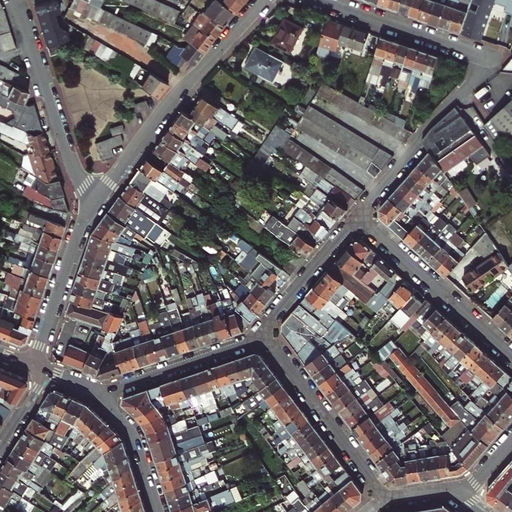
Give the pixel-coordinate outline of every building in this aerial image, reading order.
[(49,0),(34,4),(33,4),(38,17),(41,24),(56,20),(54,14),(59,12),(55,0),(49,0)] [(75,10),(79,0),(72,0),(69,7),(75,10)] [(85,1),(83,0),(79,0),(75,10),(81,13),(86,1),(85,1)] [(123,0),(173,22),(178,10),(156,0),(123,0)] [(231,12),(215,0),(213,0),(204,13),(209,18),(210,16),(220,24),(225,17),(226,18),(231,12)] [(243,1),(242,0),(215,0),(231,12),(233,14),(243,1)] [(389,0),(387,8),(397,11),(401,0),(389,0)] [(401,0),(397,11),(408,15),(413,0),(401,0)] [(413,0),(408,15),(418,19),(424,0),(413,0)] [(435,0),(424,0),(418,19),(428,22),(435,0)] [(447,0),(435,0),(428,22),(439,25),(447,0)] [(458,1),(454,0),(447,0),(439,25),(449,29),(458,1)] [(503,5),(504,0),(470,0),(470,1),(478,4),(476,11),(468,8),(466,13),(459,32),(480,39),(493,2),(503,5)] [(511,14),(511,0),(504,0),(503,5),(501,11),(511,14)] [(86,16),(92,4),(86,1),(81,13),(86,16)] [(461,2),(458,1),(449,29),(459,32),(466,13),(458,10),(461,2)] [(92,18),(98,7),(92,4),(86,16),(92,18)] [(98,21),(104,10),(98,7),(92,18),(98,21)] [(104,24),(110,12),(104,10),(98,21),(104,24)] [(110,27),(115,15),(110,12),(104,24),(110,27)] [(209,18),(204,13),(203,12),(201,14),(200,14),(193,23),(193,24),(194,25),(213,39),(223,27),(220,24),(210,16),(209,18)] [(121,18),(115,15),(110,27),(116,29),(121,18)] [(122,32),(127,21),(121,18),(116,29),(122,32)] [(303,28),(284,18),(271,44),(290,53),(303,28)] [(338,45),(345,25),(336,22),(328,19),(316,53),(327,57),(330,49),(336,51),(338,45)] [(56,20),(41,24),(43,31),(48,45),(66,40),(68,39),(65,30),(60,27),(58,27),(57,24),(56,20)] [(127,35),(133,23),(127,21),(122,32),(127,35)] [(139,26),(133,23),(127,35),(133,38),(139,26)] [(0,33),(10,30),(8,25),(0,27),(0,33)] [(188,30),(195,36),(190,42),(203,53),(213,39),(194,25),(190,30),(188,30)] [(346,45),(352,27),(345,25),(338,45),(345,48),(346,45)] [(139,41),(145,29),(139,26),(133,38),(139,41)] [(363,51),(369,33),(352,27),(346,45),(363,51)] [(150,32),(145,29),(139,41),(145,43),(150,32)] [(0,43),(13,40),(10,30),(0,33),(0,43)] [(195,36),(188,30),(183,37),(190,42),(195,36)] [(156,35),(150,32),(145,43),(151,46),(156,35)] [(77,44),(83,47),(89,36),(84,33),(77,44)] [(89,36),(83,47),(88,50),(95,39),(89,36)] [(381,37),(373,61),(379,63),(377,71),(378,71),(376,75),(379,76),(380,72),(391,40),(381,37)] [(94,54),(100,43),(95,39),(88,50),(94,54)] [(0,47),(1,50),(15,46),(13,40),(0,43),(0,47)] [(400,44),(391,40),(380,72),(384,73),(383,75),(389,77),(400,44)] [(183,47),(178,47),(171,59),(182,66),(186,61),(188,62),(193,65),(203,53),(190,42),(185,48),(183,47)] [(99,57),(106,46),(100,43),(94,54),(99,57)] [(50,55),(59,53),(57,44),(48,47),(50,55)] [(410,47),(400,44),(389,77),(399,80),(410,47)] [(111,49),(106,46),(99,57),(105,60),(111,49)] [(178,47),(175,46),(168,57),(171,59),(178,47)] [(274,82),(284,62),(255,46),(245,67),(274,82)] [(419,50),(410,47),(399,80),(408,83),(409,81),(419,50)] [(110,64),(117,53),(111,49),(105,60),(110,64)] [(429,53),(419,50),(409,81),(413,83),(410,93),(415,95),(418,87),(429,53)] [(122,56),(117,53),(110,64),(116,67),(122,56)] [(429,53),(418,87),(427,90),(438,56),(429,53)] [(128,59),(122,56),(116,67),(121,70),(128,59)] [(133,63),(128,59),(121,70),(127,74),(133,63)] [(139,66),(133,63),(127,74),(133,77),(139,66)] [(1,79),(28,90),(24,74),(6,67),(1,79)] [(142,83),(162,98),(174,83),(154,68),(142,83)] [(0,92),(23,102),(28,90),(1,79),(0,78),(0,85),(2,86),(0,89),(0,92)] [(317,94),(405,143),(413,133),(404,128),(399,125),(395,123),(387,118),(323,84),(317,94)] [(203,96),(221,108),(226,100),(208,89),(203,96)] [(34,104),(28,105),(22,102),(23,102),(0,92),(0,105),(15,112),(26,117),(31,118),(38,116),(34,104)] [(235,117),(221,108),(203,96),(197,105),(217,119),(231,129),(233,125),(231,123),(235,117)] [(511,99),(484,125),(498,145),(508,136),(511,140),(511,99)] [(148,108),(146,100),(131,105),(133,113),(148,108)] [(213,124),(217,119),(197,105),(189,115),(202,124),(209,129),(223,139),(226,134),(213,124)] [(352,131),(309,105),(306,111),(303,116),(373,158),(385,166),(393,156),(352,131)] [(303,116),(306,111),(299,107),(296,112),(303,116)] [(477,164),(490,155),(455,107),(431,128),(422,141),(430,152),(444,173),(470,155),(477,164)] [(199,129),(202,124),(189,115),(183,111),(177,120),(202,138),(205,133),(199,129)] [(33,134),(43,131),(38,116),(31,118),(26,117),(15,112),(17,119),(7,123),(33,134)] [(398,117),(388,113),(387,118),(395,123),(398,117)] [(334,150),(366,170),(369,166),(372,161),(382,169),(385,166),(373,158),(303,116),(296,126),(334,150)] [(33,154),(49,150),(43,131),(33,134),(7,123),(0,119),(0,140),(23,152),(24,153),(32,151),(33,154)] [(198,143),(202,138),(177,120),(170,129),(203,154),(212,160),(215,156),(198,143)] [(209,129),(202,124),(199,129),(205,133),(209,129)] [(111,136),(124,131),(122,125),(109,129),(111,136)] [(282,149),(289,138),(291,134),(277,126),(273,131),(272,133),(268,139),(278,146),(282,149)] [(203,154),(170,129),(162,139),(190,160),(204,170),(207,165),(199,159),(203,154)] [(101,160),(113,155),(110,147),(123,142),(120,134),(95,143),(99,152),(101,160)] [(326,164),(289,138),(282,149),(311,168),(324,177),(328,181),(351,198),(352,196),(356,199),(364,190),(353,183),(326,164)] [(170,161),(185,172),(188,174),(190,171),(185,167),(190,160),(162,139),(155,150),(169,160),(170,161)] [(270,155),(278,146),(268,139),(260,149),(270,156),(270,155)] [(262,165),(270,156),(260,149),(251,159),(261,166),(262,165)] [(45,182),(59,178),(49,150),(33,154),(32,151),(24,153),(23,152),(19,166),(31,173),(35,175),(36,176),(45,181),(45,182)] [(164,167),(169,160),(155,150),(150,156),(164,167)] [(444,173),(430,152),(419,165),(447,191),(452,185),(444,173)] [(184,185),(164,170),(148,158),(141,168),(160,182),(165,186),(168,188),(170,185),(179,192),(184,185)] [(170,161),(164,170),(184,185),(193,193),(197,187),(191,182),(182,176),(185,172),(170,161)] [(375,178),(382,169),(372,161),(369,166),(366,170),(366,171),(375,178)] [(255,173),(260,167),(253,162),(248,169),(255,173)] [(447,191),(419,165),(411,174),(433,193),(438,187),(445,194),(447,191)] [(165,186),(160,182),(141,168),(132,181),(150,195),(156,200),(157,201),(165,207),(166,208),(167,208),(170,204),(161,196),(168,188),(165,186)] [(343,207),(351,198),(328,181),(324,177),(311,168),(303,179),(316,188),(343,207)] [(188,174),(185,172),(182,176),(191,182),(194,179),(188,174)] [(26,183),(30,186),(36,176),(35,175),(31,173),(26,183)] [(433,193),(411,174),(404,182),(426,201),(431,195),(438,201),(440,199),(433,193)] [(39,204),(71,212),(59,178),(45,182),(45,181),(36,176),(30,186),(39,191),(35,201),(39,204)] [(156,200),(150,195),(132,181),(121,196),(150,218),(155,222),(166,208),(165,207),(157,201),(156,200)] [(433,207),(426,201),(404,182),(397,190),(426,215),(430,210),(433,207)] [(469,186),(462,190),(471,205),(478,201),(469,186)] [(343,207),(316,188),(309,198),(339,219),(347,210),(343,207)] [(426,215),(397,190),(389,198),(412,217),(415,214),(418,217),(415,221),(418,224),(426,215)] [(331,229),(339,219),(309,198),(304,194),(300,200),(297,198),(294,202),(301,207),(331,229)] [(109,212),(141,236),(150,243),(163,228),(155,222),(150,218),(121,196),(109,212)] [(405,239),(414,228),(408,222),(412,217),(389,198),(380,209),(380,217),(405,239)] [(32,226),(62,237),(71,212),(39,204),(35,201),(31,212),(26,210),(23,216),(26,218),(34,221),(32,226)] [(331,229),(301,207),(293,218),(287,226),(315,246),(322,236),(324,237),(331,229)] [(439,218),(430,210),(418,224),(414,228),(405,239),(413,247),(439,218)] [(109,212),(103,220),(118,231),(120,229),(122,231),(120,233),(123,235),(124,232),(127,234),(125,236),(129,240),(131,237),(133,235),(138,239),(141,236),(109,212)] [(413,247),(421,254),(441,232),(447,226),(439,218),(413,247)] [(248,243),(216,219),(213,222),(211,225),(218,230),(217,231),(246,255),(239,264),(247,271),(252,275),(267,287),(278,274),(286,281),(291,275),(277,265),(268,258),(248,243)] [(118,231),(103,220),(93,233),(127,245),(128,242),(129,240),(125,236),(127,234),(124,232),(123,235),(120,233),(122,231),(120,229),(118,231)] [(315,246),(287,226),(279,220),(275,226),(284,233),(280,238),(295,248),(306,257),(307,257),(316,247),(315,246)] [(35,240),(57,249),(62,237),(32,226),(28,224),(26,230),(37,234),(35,240)] [(421,254),(429,261),(449,239),(455,233),(453,231),(447,226),(441,232),(421,254)] [(35,240),(37,234),(26,230),(23,236),(35,240)] [(449,239),(429,261),(437,269),(444,261),(463,240),(468,235),(466,232),(461,238),(455,233),(449,239)] [(90,242),(122,253),(131,257),(134,248),(132,247),(127,245),(93,233),(90,242)] [(472,292),(509,267),(485,233),(472,247),(487,261),(493,252),(496,255),(463,278),(472,292)] [(38,255),(53,261),(57,249),(35,240),(23,236),(20,234),(18,239),(25,242),(33,245),(30,252),(33,253),(38,255)] [(348,247),(369,268),(380,257),(361,240),(354,241),(348,247)] [(444,261),(437,269),(446,277),(466,254),(460,249),(466,242),(463,240),(444,261)] [(22,249),(30,252),(33,245),(25,242),(22,249)] [(119,260),(122,253),(90,242),(87,252),(108,259),(109,256),(119,260)] [(154,253),(156,248),(151,244),(148,248),(154,253)] [(154,253),(148,248),(144,246),(145,252),(154,255),(154,253)] [(338,259),(360,279),(369,268),(348,247),(338,259)] [(302,262),(306,257),(295,248),(290,254),(302,262)] [(218,263),(225,253),(220,250),(215,257),(218,263)] [(84,262),(112,272),(114,267),(117,268),(119,263),(108,259),(87,252),(84,262)] [(29,263),(34,265),(38,255),(33,253),(29,263)] [(302,262),(290,254),(286,259),(297,267),(302,262)] [(17,264),(48,276),(53,261),(38,255),(34,265),(29,263),(19,259),(18,259),(16,264),(17,264)] [(284,257),(277,265),(291,275),(297,267),(286,259),(284,257)] [(396,272),(380,257),(369,268),(360,279),(376,293),(377,293),(381,289),(369,281),(378,271),(388,280),(396,272)] [(329,270),(350,289),(356,294),(367,303),(376,293),(360,279),(338,259),(329,270)] [(80,271),(121,285),(124,276),(115,273),(112,272),(84,262),(80,271)] [(188,276),(194,274),(192,269),(189,262),(185,263),(184,264),(188,276)] [(13,274),(44,286),(48,276),(17,264),(13,274)] [(127,274),(129,267),(121,264),(119,271),(127,274)] [(321,278),(349,302),(356,294),(350,289),(329,270),(321,278)] [(120,288),(121,285),(80,271),(77,281),(108,292),(114,294),(117,287),(120,288)] [(247,282),(252,275),(247,271),(242,278),(247,282)] [(379,310),(402,284),(405,280),(396,272),(388,280),(381,289),(377,293),(376,293),(367,303),(371,307),(373,305),(379,310)] [(41,296),(44,286),(13,274),(11,280),(10,284),(13,285),(20,288),(41,296)] [(267,287),(252,275),(247,282),(242,278),(240,277),(238,279),(244,284),(267,303),(275,294),(267,287)] [(347,304),(349,302),(321,278),(314,286),(338,307),(339,307),(342,310),(347,304)] [(108,292),(77,281),(74,290),(95,298),(97,294),(106,298),(108,292)] [(244,284),(236,294),(259,313),(267,303),(244,284)] [(402,284),(377,312),(380,315),(385,309),(393,317),(413,295),(402,284)] [(9,295),(37,307),(41,296),(20,288),(13,285),(11,290),(9,295)] [(259,313),(236,294),(226,285),(227,289),(229,295),(232,294),(236,298),(235,299),(236,302),(233,305),(243,331),(259,313)] [(338,307),(314,286),(307,295),(331,316),(339,307),(338,307)] [(176,288),(171,290),(176,305),(181,303),(176,288)] [(223,308),(226,316),(233,335),(243,331),(233,305),(229,295),(227,289),(223,291),(226,300),(228,306),(223,308)] [(71,300),(101,311),(105,301),(95,298),(74,290),(71,300)] [(15,310),(33,317),(37,307),(9,295),(7,301),(14,304),(13,309),(15,310)] [(212,312),(222,338),(233,335),(226,316),(222,317),(216,302),(211,304),(208,295),(203,297),(207,306),(212,312)] [(336,331),(341,325),(331,316),(307,295),(302,301),(336,331)] [(422,303),(413,295),(393,317),(407,329),(431,303),(425,299),(422,303)] [(129,299),(123,297),(120,306),(125,309),(129,299)] [(511,297),(493,319),(500,326),(511,312),(511,297)] [(3,306),(13,309),(14,304),(7,301),(5,300),(3,306)] [(123,319),(101,311),(71,300),(65,315),(102,329),(92,353),(85,370),(96,375),(112,341),(118,328),(123,319)] [(222,317),(226,316),(223,308),(221,302),(221,301),(216,302),(222,317)] [(321,322),(300,303),(293,311),(314,330),(321,322)] [(0,336),(5,338),(11,323),(15,310),(13,309),(3,306),(3,307),(0,315),(0,336)] [(204,307),(199,309),(212,342),(222,338),(212,312),(206,314),(204,307)] [(168,311),(181,352),(191,349),(179,315),(177,308),(168,311)] [(190,311),(192,318),(202,345),(212,342),(199,309),(199,308),(195,309),(190,311)] [(429,329),(432,332),(446,317),(437,309),(411,337),(416,342),(429,329)] [(18,344),(25,341),(33,317),(15,310),(11,323),(5,338),(18,344)] [(168,311),(157,314),(171,356),(181,352),(168,311)] [(185,320),(192,318),(190,311),(183,313),(185,320)] [(281,332),(305,365),(322,353),(317,348),(308,340),(312,336),(321,344),(326,349),(332,345),(314,330),(293,311),(281,324),(281,332)] [(511,312),(500,326),(508,333),(511,327),(511,312)] [(149,325),(160,359),(171,356),(157,314),(157,313),(152,315),(155,323),(149,325)] [(202,345),(192,318),(185,320),(183,313),(179,315),(191,349),(202,345)] [(369,320),(365,317),(358,325),(362,328),(369,320)] [(440,339),(454,324),(446,317),(432,332),(432,333),(435,335),(428,343),(429,344),(426,348),(429,351),(440,339)] [(436,348),(441,353),(461,331),(454,324),(440,339),(442,341),(436,348)] [(149,325),(139,328),(151,362),(160,359),(149,325)] [(122,372),(132,369),(122,339),(118,328),(112,341),(122,372)] [(151,362),(139,328),(135,329),(137,336),(132,338),(141,366),(151,362)] [(442,366),(469,337),(461,331),(441,353),(436,359),(442,366)] [(122,339),(132,369),(141,366),(132,338),(132,336),(122,339)] [(317,348),(321,344),(312,336),(308,340),(317,348)] [(469,337),(442,366),(449,374),(462,359),(476,344),(469,337)] [(374,355),(380,362),(399,346),(393,339),(374,355)] [(85,370),(92,353),(73,346),(74,342),(72,341),(70,345),(63,342),(56,358),(85,370)] [(122,372),(112,341),(96,375),(102,379),(122,372)] [(313,375),(340,354),(335,347),(340,344),(339,343),(338,341),(332,345),(326,349),(322,353),(305,365),(313,375)] [(457,372),(461,376),(483,351),(476,344),(462,359),(465,362),(458,370),(459,370),(457,372)] [(400,348),(390,357),(453,427),(462,418),(400,348)] [(471,380),(491,358),(483,351),(461,376),(456,381),(460,386),(463,389),(469,382),(471,380)] [(255,380),(271,369),(260,355),(256,353),(247,356),(254,377),(255,380)] [(313,375),(320,384),(348,364),(340,354),(313,375)] [(254,377),(247,356),(237,359),(246,385),(249,384),(254,377)] [(383,366),(376,357),(369,363),(376,371),(380,368),(383,366)] [(491,358),(471,380),(473,382),(475,380),(480,384),(498,364),(491,358)] [(247,389),(246,385),(237,359),(226,363),(235,389),(236,393),(239,396),(247,389)] [(216,367),(224,393),(235,389),(226,363),(216,367)] [(327,394),(355,373),(348,364),(320,384),(327,394)] [(475,390),(482,397),(484,396),(490,388),(497,380),(506,371),(498,364),(480,384),(477,388),(475,390)] [(383,366),(380,368),(384,373),(385,372),(387,375),(390,374),(383,366)] [(217,395),(224,393),(216,367),(206,370),(215,398),(218,397),(217,395)] [(0,403),(10,408),(26,384),(24,378),(0,368),(0,403)] [(381,380),(387,375),(385,372),(384,373),(380,368),(376,371),(373,374),(375,376),(377,375),(381,380)] [(255,393),(277,377),(271,369),(255,380),(254,381),(255,381),(250,387),(255,393)] [(215,398),(206,370),(193,374),(201,401),(202,404),(208,402),(215,400),(215,398)] [(333,403),(356,386),(352,381),(360,375),(357,371),(355,373),(327,394),(333,403)] [(511,376),(506,371),(497,380),(504,386),(508,381),(510,383),(509,384),(509,386),(507,389),(511,394),(511,376)] [(193,374),(182,378),(192,408),(202,404),(201,401),(193,374)] [(259,403),(283,386),(277,377),(255,393),(251,396),(245,401),(248,405),(251,409),(259,403)] [(182,378),(172,382),(180,408),(187,406),(188,409),(191,408),(192,408),(182,378)] [(497,380),(490,388),(511,407),(511,394),(507,389),(504,386),(497,380)] [(363,381),(356,386),(333,403),(340,411),(362,394),(369,389),(363,381)] [(180,408),(172,382),(161,385),(166,399),(168,404),(170,403),(174,414),(182,411),(180,408)] [(463,389),(470,396),(475,390),(477,388),(469,382),(463,389)] [(166,399),(161,385),(124,398),(122,404),(128,409),(153,400),(160,401),(166,399)] [(266,411),(289,394),(283,386),(259,403),(266,411)] [(474,414),(498,435),(504,427),(477,403),(472,398),(470,396),(463,389),(460,386),(458,388),(462,391),(460,393),(470,403),(471,402),(478,409),(474,414)] [(369,389),(362,394),(340,411),(346,420),(369,403),(375,399),(369,389)] [(46,418),(49,420),(63,394),(55,391),(54,391),(50,393),(34,418),(46,426),(48,422),(45,420),(46,418)] [(404,391),(399,394),(403,399),(400,401),(403,404),(411,398),(404,391)] [(49,420),(59,425),(68,409),(64,407),(70,397),(63,394),(49,420)] [(296,403),(289,394),(266,411),(272,420),(296,403)] [(488,400),(511,420),(511,418),(511,407),(496,394),(492,399),(490,397),(488,400)] [(482,397),(477,403),(504,427),(511,420),(488,400),(484,396),(482,397)] [(64,407),(68,409),(74,398),(70,397),(64,407)] [(413,401),(430,422),(434,426),(439,422),(417,397),(413,401)] [(68,437),(72,430),(87,404),(74,398),(68,409),(59,425),(55,433),(50,443),(58,448),(61,449),(65,442),(68,437)] [(168,404),(166,399),(160,401),(153,400),(128,409),(136,416),(151,410),(168,404)] [(375,399),(369,403),(346,420),(352,428),(382,407),(375,399)] [(0,422),(1,423),(5,416),(10,408),(0,403),(0,422)] [(136,416),(142,424),(164,417),(174,414),(170,403),(168,404),(151,410),(136,416)] [(302,412),(296,403),(272,420),(279,429),(302,412)] [(72,430),(78,433),(94,411),(87,404),(72,430)] [(386,404),(385,405),(382,407),(352,428),(359,437),(396,409),(394,407),(391,409),(386,404)] [(221,417),(234,412),(233,410),(231,407),(219,411),(221,417)] [(398,408),(396,409),(359,437),(365,445),(389,427),(386,423),(394,417),(401,411),(398,408)] [(78,438),(81,440),(101,418),(94,411),(78,433),(73,439),(76,441),(78,438)] [(237,419),(234,412),(221,418),(222,423),(230,420),(232,423),(238,421),(237,419)] [(285,438),(309,420),(302,412),(279,429),(285,438)] [(164,417),(142,424),(147,432),(168,425),(177,423),(174,414),(164,417)] [(470,427),(489,444),(498,435),(474,414),(469,419),(465,415),(462,418),(470,427)] [(389,427),(397,421),(394,417),(386,423),(389,427)] [(50,443),(55,433),(59,425),(49,420),(46,418),(45,420),(48,422),(46,426),(34,418),(27,428),(50,443)] [(82,450),(85,448),(108,425),(101,418),(81,440),(77,445),(82,450)] [(258,418),(253,422),(260,430),(263,427),(264,427),(258,418)] [(315,429),(309,420),(285,438),(292,446),(315,429)] [(400,425),(397,421),(389,427),(392,431),(400,425)] [(389,427),(365,445),(371,453),(406,426),(407,425),(404,422),(400,425),(392,431),(389,427)] [(430,422),(423,427),(429,434),(436,428),(434,426),(430,422)] [(89,452),(96,445),(115,431),(108,425),(85,448),(89,452)] [(150,442),(171,435),(168,425),(147,432),(150,442)] [(406,426),(371,453),(377,462),(394,449),(392,446),(400,440),(411,432),(406,426)] [(195,432),(193,427),(183,431),(179,433),(171,435),(150,442),(153,452),(174,444),(181,441),(180,438),(195,432)] [(266,438),(269,436),(263,427),(260,430),(266,438)] [(443,436),(446,440),(469,467),(489,444),(470,427),(455,443),(446,433),(443,436)] [(58,448),(50,443),(27,428),(21,438),(40,451),(43,446),(46,447),(46,448),(48,450),(52,452),(52,451),(55,453),(58,448)] [(322,438),(315,429),(292,446),(298,455),(322,438)] [(64,480),(71,485),(103,452),(123,439),(115,431),(96,445),(89,452),(84,456),(79,461),(71,471),(64,480)] [(415,433),(407,439),(408,444),(417,443),(415,433)] [(276,445),(269,436),(266,438),(274,447),(276,445)] [(56,461),(45,454),(40,451),(21,438),(15,448),(37,462),(45,468),(50,471),(56,461)] [(198,444),(197,440),(196,438),(181,443),(184,450),(198,444)] [(306,463),(329,447),(322,438),(298,455),(288,463),(291,468),(302,460),(302,461),(304,460),(306,463)] [(109,467),(128,454),(123,439),(103,452),(71,485),(81,491),(85,480),(97,468),(106,460),(109,467)] [(432,455),(429,455),(432,478),(442,476),(437,442),(434,439),(430,440),(432,455)] [(402,443),(400,440),(392,446),(394,449),(402,443)] [(437,442),(442,476),(459,474),(463,472),(469,467),(446,440),(444,442),(437,442)] [(61,449),(64,452),(69,445),(68,444),(65,442),(61,449)] [(403,442),(402,443),(394,449),(377,462),(383,470),(405,453),(404,447),(403,442)] [(156,462),(178,454),(174,444),(153,452),(156,462)] [(424,444),(417,445),(422,480),(432,478),(429,455),(427,447),(424,448),(424,444)] [(283,453),(277,445),(276,445),(274,447),(280,455),(283,453)] [(410,459),(406,460),(409,481),(422,480),(417,445),(408,447),(410,459)] [(40,451),(45,454),(48,450),(46,448),(46,447),(43,446),(40,451)] [(335,456),(329,447),(306,463),(311,469),(308,471),(310,474),(335,456)] [(45,468),(37,462),(15,448),(9,457),(26,468),(31,471),(39,477),(45,468)] [(63,458),(66,453),(64,452),(61,449),(58,448),(55,453),(63,458)] [(156,462),(159,471),(177,464),(192,459),(189,449),(178,454),(156,462)] [(291,454),(288,450),(283,453),(280,455),(284,459),(291,454)] [(74,458),(79,461),(84,456),(83,455),(80,452),(74,458)] [(405,453),(383,470),(391,480),(398,483),(400,483),(409,481),(406,460),(405,453)] [(122,473),(131,466),(128,454),(109,467),(102,470),(104,473),(101,474),(102,477),(105,476),(109,483),(113,480),(122,473)] [(185,472),(191,470),(191,469),(190,466),(201,462),(200,460),(205,458),(204,454),(200,456),(197,457),(192,459),(177,464),(159,471),(162,481),(185,472)] [(335,456),(310,474),(307,477),(306,476),(306,477),(303,479),(310,488),(311,487),(319,481),(328,474),(342,464),(335,456)] [(39,477),(31,471),(26,468),(9,457),(2,468),(30,485),(32,487),(35,489),(38,491),(39,491),(42,486),(39,484),(36,482),(39,477)] [(102,470),(109,467),(106,460),(97,468),(99,471),(102,470)] [(265,466),(263,462),(252,467),(254,471),(265,466)] [(511,480),(511,463),(486,493),(488,501),(495,506),(511,480)] [(116,489),(135,478),(131,466),(122,473),(113,480),(116,489)] [(32,487),(30,485),(2,468),(0,471),(0,481),(23,496),(36,504),(37,502),(31,497),(28,494),(32,487)] [(299,468),(294,472),(297,476),(300,480),(301,480),(303,479),(306,477),(299,468)] [(194,479),(191,470),(185,472),(162,481),(165,490),(187,483),(194,479)] [(218,471),(208,474),(211,481),(220,478),(218,471)] [(347,471),(334,481),(355,506),(362,499),(362,492),(347,471)] [(99,491),(104,487),(96,477),(90,483),(98,491),(98,492),(99,491)] [(118,494),(119,499),(139,488),(135,478),(116,489),(118,494)] [(198,489),(194,479),(187,483),(165,490),(169,500),(198,489)] [(330,511),(311,487),(310,488),(303,479),(301,480),(300,480),(298,482),(307,494),(308,493),(310,494),(309,495),(313,499),(307,504),(314,511),(330,511)] [(511,480),(495,506),(502,511),(511,498),(511,480)] [(21,500),(23,496),(0,481),(0,496),(14,505),(18,498),(21,500)] [(172,511),(173,511),(206,499),(203,492),(220,486),(218,481),(198,489),(169,500),(172,511)] [(345,511),(332,496),(325,488),(319,481),(311,487),(330,511),(345,511)] [(334,481),(328,485),(335,494),(332,496),(345,511),(347,511),(355,506),(334,481)] [(335,494),(328,485),(325,488),(332,496),(335,494)] [(121,511),(122,511),(142,498),(139,488),(119,499),(121,505),(115,510),(112,511),(121,511)] [(232,488),(229,490),(206,499),(173,511),(210,511),(217,510),(237,501),(232,488)] [(114,505),(119,499),(118,494),(111,497),(112,499),(114,505)] [(313,499),(309,495),(304,500),(307,504),(313,499)] [(18,511),(21,509),(16,507),(14,505),(0,496),(0,511),(18,511)] [(146,511),(142,498),(122,511),(121,511),(146,511)] [(511,511),(511,498),(502,511),(511,511)] [(112,506),(115,510),(121,505),(119,499),(114,505),(112,506)] [(303,506),(299,510),(300,511),(314,511),(307,504),(304,500),(303,499),(300,501),(303,506)] [(303,506),(300,501),(295,506),(296,507),(299,510),(303,506)] [(102,508),(105,511),(111,507),(109,503),(102,508)]
